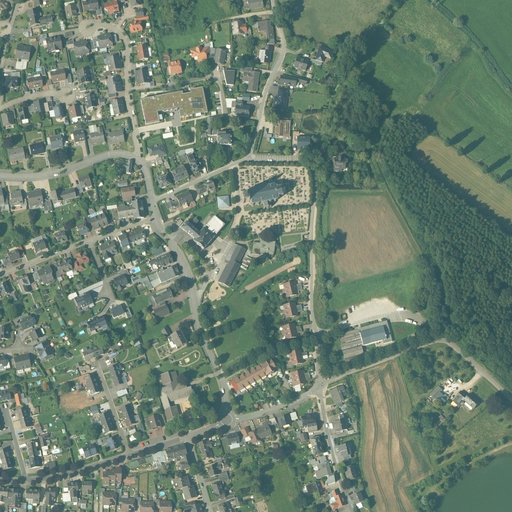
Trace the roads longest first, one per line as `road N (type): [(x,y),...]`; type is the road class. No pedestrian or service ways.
road 1 (residential): [(320,386),(311,296),(314,178),(309,163),(247,160)]
road 2 (unclassified): [(511,399),(447,340),(320,386)]
road 3 (residential): [(226,410),(188,277),(156,219)]
road 4 (residential): [(247,160),(283,52),(272,0)]
road 5 (residential): [(88,26),(103,24),(124,38),(138,161)]
road 6 (residential): [(138,161),(118,154),(47,173),(0,174)]
road 7 (residential): [(352,511),(320,386)]
